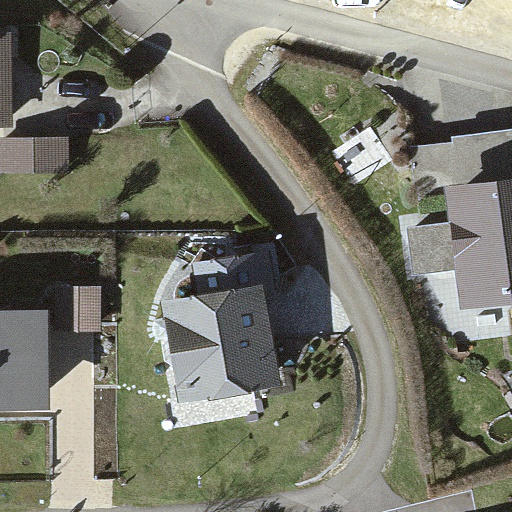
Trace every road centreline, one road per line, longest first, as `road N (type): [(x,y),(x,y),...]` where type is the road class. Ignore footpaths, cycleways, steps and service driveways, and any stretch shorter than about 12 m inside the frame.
road 1 (residential): [(174,0),(205,92),(357,292),(386,374),(383,429),(365,472),(312,505),(252,511)]
road 2 (residential): [(204,0),(511,79)]
